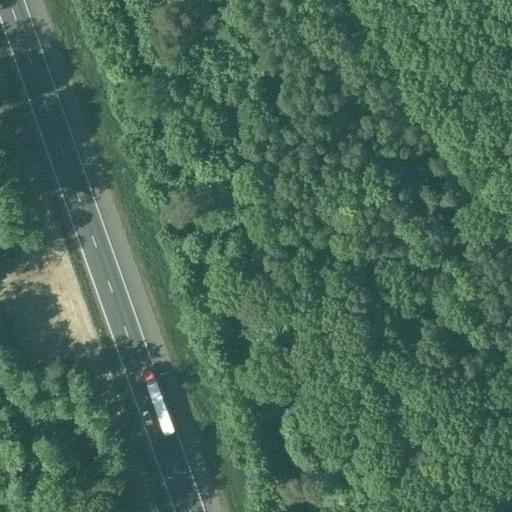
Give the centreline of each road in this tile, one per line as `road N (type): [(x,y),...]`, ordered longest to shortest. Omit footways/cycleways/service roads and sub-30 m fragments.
road 1 (motorway): [(189,511),(9,0)]
road 2 (track): [(310,511),(229,278),(228,242),(211,222),(156,63)]
road 3 (track): [(211,222),(268,227),(372,260),(511,341)]
